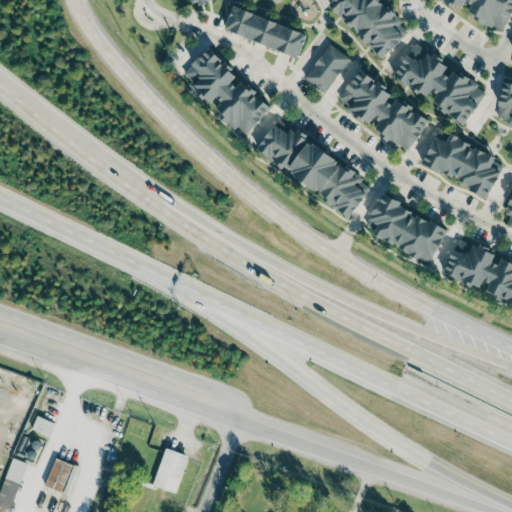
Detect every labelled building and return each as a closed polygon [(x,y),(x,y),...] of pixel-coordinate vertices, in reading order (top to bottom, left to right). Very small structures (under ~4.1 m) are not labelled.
[(331,0),(328,3),(381,58),(410,31),(380,0),(331,0)] [(501,32),(511,11),(511,0),(441,0),(463,12),(464,11),(501,32)] [(224,32),(299,56),(307,32),(232,8),(224,32)] [(486,91),(451,68),(451,66),(415,42),(393,76),(426,97),(431,90),(437,94),(431,103),(464,125),(486,91)] [(325,93),(350,58),(329,43),(304,78),(325,93)] [(181,77),(213,106),(212,108),(235,129),(237,127),(246,135),(271,107),(239,78),(240,77),(208,47),(181,77)] [(338,98),(342,101),(353,115),(367,124),(375,127),(386,140),(396,147),(399,145),(408,151),(429,120),(414,111),(407,102),(400,97),(391,95),(380,82),(378,81),(375,83),(368,74),(360,69),(355,77),(350,82),(338,98)] [(511,83),(502,82),(497,118),(508,120),(507,123),(511,124),(511,83)] [(256,151),(351,215),(372,184),(296,132),(295,133),(287,128),(288,126),(277,119),(256,151)] [(488,196),(503,166),(494,161),(496,157),(439,129),(421,164),(488,196)] [(447,229),(381,196),(366,225),(375,230),(372,235),(430,264),(447,229)] [(511,304),(511,260),(502,257),(499,265),(492,262),(496,251),(470,241),(469,243),(457,239),(443,274),(483,290),(482,292),(511,304)] [(49,437),(54,423),(37,416),(31,429),(49,437)] [(152,485),(175,493),(188,456),(165,448),(152,485)] [(0,481),(0,511),(8,511),(25,462),(8,456),(0,481)] [(74,479),(78,466),(53,458),(45,487),(63,492),(67,477),(74,479)]
